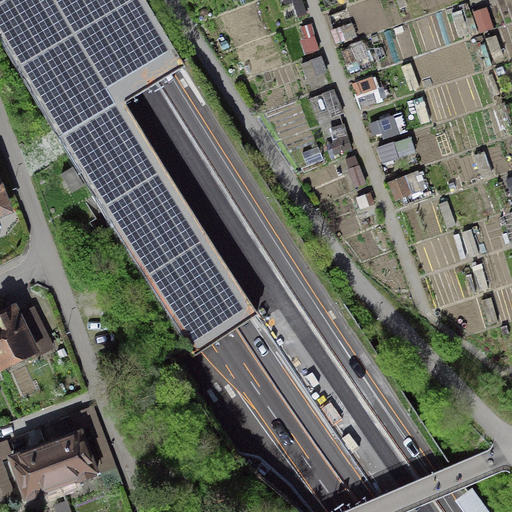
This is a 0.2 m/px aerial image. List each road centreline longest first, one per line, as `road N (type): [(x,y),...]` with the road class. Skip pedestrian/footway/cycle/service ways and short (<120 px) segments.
road 1 (motorway): [(31,0),(173,232),(364,511)]
road 2 (motorway): [(418,511),(230,237),(86,0)]
road 3 (track): [(422,308),(310,0)]
road 4 (residential): [(49,260),(146,511)]
road 5 (residential): [(0,124),(49,260)]
